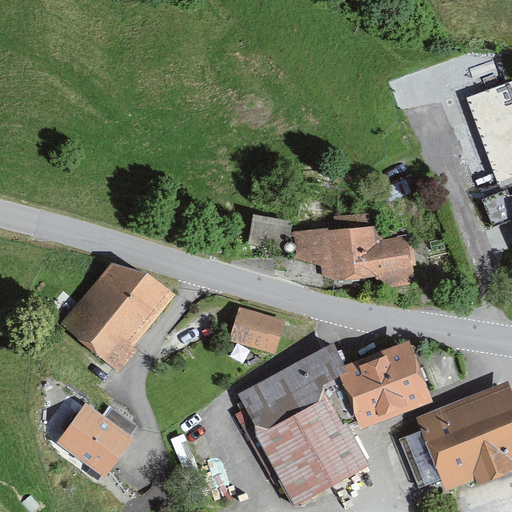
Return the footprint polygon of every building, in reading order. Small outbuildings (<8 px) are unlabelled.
[(392,20),(361,0),(356,0),(351,9),(376,25),(376,24),(385,30),(392,20)] [(511,86),(473,100),(501,176),(511,171),(511,86)] [(385,189),(390,201),(418,189),(413,177),(385,189)] [(510,219),(501,195),(481,202),(489,226),(510,219)] [(254,219),(250,245),(281,251),(286,224),(254,219)] [(393,244),(393,237),(380,238),(379,225),(368,226),(368,228),(366,229),(296,234),(298,258),(323,265),(323,275),(376,272),(379,288),(412,281),(410,266),(414,265),(412,243),(393,244)] [(295,248),(293,243),(288,242),(284,247),(286,252),(292,252),(295,248)] [(147,275),(124,267),(88,312),(78,304),(62,323),(118,370),(135,350),(121,338),(132,324),(136,328),(166,290),(147,275)] [(283,322),(240,309),(231,339),(274,352),(283,322)] [(343,426),(363,419),(343,368),(335,347),(241,398),(255,423),(249,427),(278,480),(285,477),(297,499),(363,462),(343,426)] [(343,368),(363,419),(424,394),(407,350),(363,367),(360,361),(343,368)] [(511,465),(511,410),(506,396),(400,439),(420,487),(471,466),(477,480),(511,465)] [(127,439),(86,408),(62,441),(104,471),(127,439)] [(109,411),(105,420),(130,432),(135,423),(109,411)]
